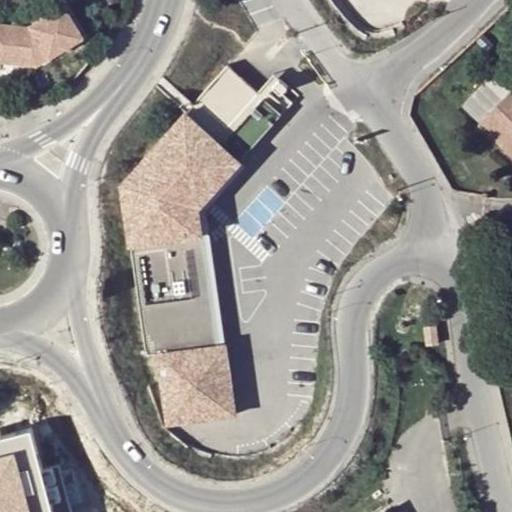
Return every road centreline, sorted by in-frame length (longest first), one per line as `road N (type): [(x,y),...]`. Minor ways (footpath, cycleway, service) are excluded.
road 1 (unclassified): [(93,391),(139,466),(171,489),(223,503),(295,485),(347,419),(355,301),(386,267),(425,258)]
road 2 (residential): [(425,258),(443,264),(459,289),(502,511)]
road 3 (unclassified): [(425,258),(419,184),(360,96)]
road 4 (secondary): [(72,258),(84,166),(119,93)]
road 5 (residential): [(360,96),(475,0)]
road 6 (secondary): [(119,93),(0,170)]
road 7 (secondary): [(72,258),(61,208),(43,189),(0,173)]
